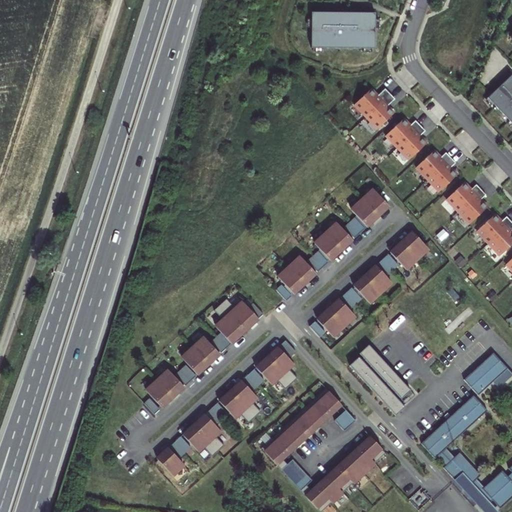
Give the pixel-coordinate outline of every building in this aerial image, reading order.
[(371,49),(375,49),(375,28),(375,20),(375,13),(311,13),(311,19),(311,26),(311,48),(314,48),(322,48),(363,49),(371,49)] [(511,76),(488,99),(511,124),(511,76)] [(354,106),(378,130),(395,114),(392,111),(388,107),(395,100),(385,90),(378,97),(376,94),(371,90),(354,106)] [(511,124),(488,99),(485,101),(511,130),(511,124)] [(385,138),(408,162),(425,146),(421,142),(418,139),(426,132),(416,122),(409,129),(406,126),(402,122),(385,138)] [(415,170),(439,194),(456,178),(452,174),(449,171),(456,164),(446,154),(439,161),(435,156),(432,153),(415,170)] [(446,201),(469,226),(486,210),(483,206),(479,203),(486,196),(477,186),(469,192),(466,189),(463,185),(446,201)] [(374,190),(352,210),(366,225),(372,220),(373,222),(384,212),(383,210),(388,205),(374,190)] [(355,238),(366,229),(356,217),(345,227),(355,238)] [(476,233),(499,258),(511,245),(511,237),(509,235),(511,232),(511,222),(507,217),(500,224),(497,221),(493,217),(476,233)] [(338,223),(315,243),(330,259),(335,254),(337,255),(348,245),(346,244),(352,238),(338,223)] [(406,269),(429,249),(415,233),(409,239),(407,237),(396,247),(398,249),(392,254),(406,269)] [(319,272),(329,262),(319,251),(308,261),(319,272)] [(389,254),(378,264),(388,275),(399,265),(389,254)] [(279,277),(293,292),(299,287),(300,289),(311,278),(310,277),(315,272),(301,256),(279,277)] [(370,303),(392,282),(378,267),(372,272),(371,270),(360,281),(361,282),(355,287),(370,303)] [(283,284),(277,289),(287,300),(293,295),(283,284)] [(352,287),(342,297),(352,308),(363,298),(352,287)] [(227,298),(215,309),(223,318),(218,322),(235,341),(241,335),(239,334),(249,325),(251,326),(257,320),(240,302),(235,307),(227,298)] [(257,320),(259,319),(249,308),(242,300),(240,302),(257,320)] [(356,315),(341,300),(336,305),(335,304),(323,314),(325,315),(319,321),(333,336),(356,315)] [(254,303),(249,308),(259,319),(264,314),(254,303)] [(321,337),(326,332),(316,321),(311,326),(321,337)] [(235,341),(218,322),(216,324),(223,331),(233,343),(235,341)] [(233,343),(223,331),(212,342),(222,352),(233,343)] [(219,352),(205,336),(183,357),(197,373),(203,368),(204,369),(215,359),(214,357),(219,352)] [(287,339),(282,344),(292,355),(297,350),(287,339)] [(411,390),(369,344),(360,353),(364,357),(402,399),(411,390)] [(263,360),(257,366),(274,384),(279,380),(286,388),(299,376),(292,369),(297,364),(280,345),(274,351),(275,353),(265,362),(263,360)] [(464,380),(478,395),(492,382),(508,368),(493,353),(464,380)] [(360,356),(350,365),(396,415),(406,407),(404,405),(362,359),(360,356)] [(364,357),(362,359),(404,405),(406,403),(402,399),(364,357)] [(197,375),(187,364),(176,374),(187,385),(197,375)] [(256,368),(245,377),(255,388),(266,379),(256,368)] [(511,373),(508,368),(492,382),(497,388),(511,374),(511,373)] [(184,385),(170,369),(147,390),(162,406),(167,400),(168,402),(180,391),(179,390),(184,385)] [(227,394),(221,399),(238,418),(243,413),(250,421),(262,410),(255,402),(260,398),(243,379),(237,385),(238,386),(228,396),(227,394)] [(321,511),(386,452),(372,437),(366,443),(368,444),(358,454),(356,452),(345,463),(346,464),(336,473),(335,472),(324,482),(325,484),(315,493),(308,486),(314,480),(294,459),(289,464),(283,458),(293,449),(294,450),(306,440),(304,439),(314,429),(316,431),(327,420),(326,419),(336,410),(337,411),(343,405),(326,387),(262,447),(321,511)] [(511,465),(509,469),(511,472),(511,473),(508,477),(502,471),(484,487),(477,479),(481,475),(460,453),(455,458),(447,448),(488,411),(474,395),(422,443),(435,458),(438,456),(446,465),(444,468),(465,491),(472,484),(490,503),(493,500),(501,509),(511,498),(511,465)] [(161,409),(151,397),(145,402),(156,414),(161,409)] [(219,401),(208,411),(219,422),(229,412),(219,401)] [(357,421),(347,410),(336,421),(346,432),(357,421)] [(191,428),(185,433),(202,452),(207,447),(213,455),(226,443),(219,436),(224,431),(207,413),(200,418),(202,420),(192,429),(191,428)] [(183,435),(172,445),(182,456),(193,446),(183,435)] [(166,453),(160,458),(175,475),(187,465),(170,446),(164,452),(166,453)] [(490,503),(472,484),(465,491),(484,511),(496,511),(498,511),(490,503)]
